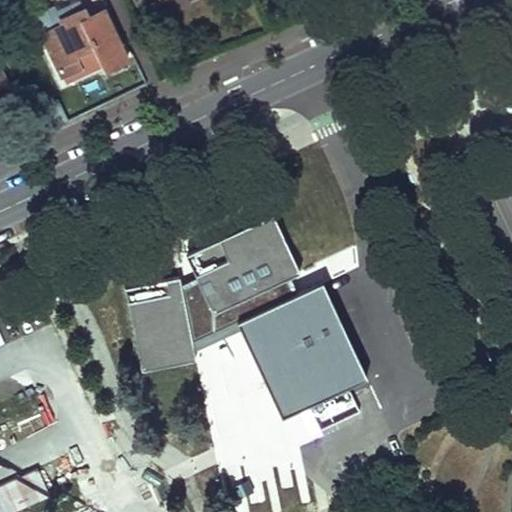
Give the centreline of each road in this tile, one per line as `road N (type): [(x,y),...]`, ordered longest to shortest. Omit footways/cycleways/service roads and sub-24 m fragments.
road 1 (tertiary): [(0,209),(426,0)]
road 2 (track): [(47,188),(85,252),(196,511)]
